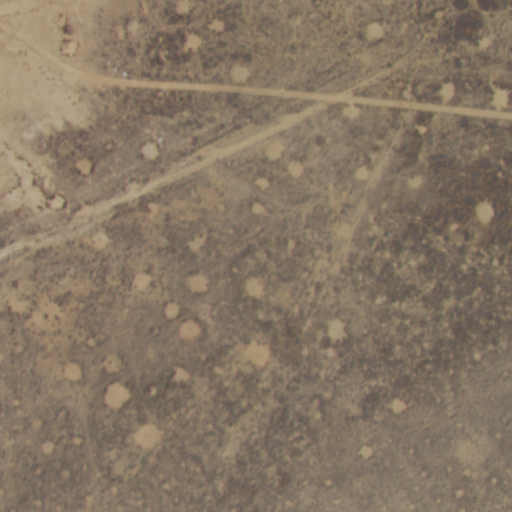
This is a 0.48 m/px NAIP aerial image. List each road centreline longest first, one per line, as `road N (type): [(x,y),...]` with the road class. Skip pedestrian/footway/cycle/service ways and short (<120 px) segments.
road 1 (track): [(0,294),(427,107)]
road 2 (residential): [(229,511),(427,107)]
